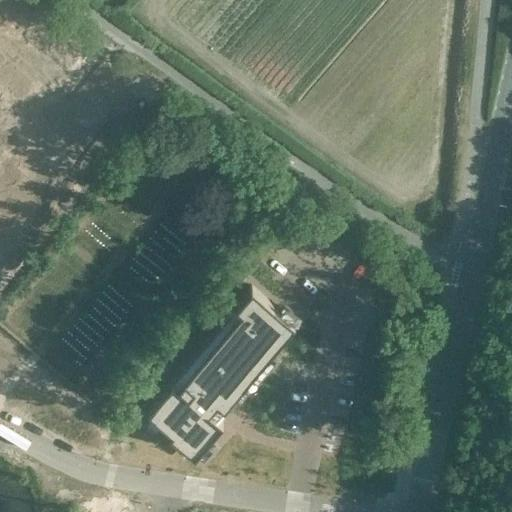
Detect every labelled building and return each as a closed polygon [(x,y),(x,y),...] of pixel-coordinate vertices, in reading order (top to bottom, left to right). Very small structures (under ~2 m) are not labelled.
[(4,0),(0,6),(0,9),(9,16),(15,8),(4,0)] [(33,13),(27,21),(37,29),(43,21),(33,13)] [(43,21),(37,29),(48,36),(54,29),(43,21)] [(6,34),(0,42),(0,78),(23,47),(6,34)] [(63,44),(57,52),(68,60),(74,52),(63,44)] [(23,47),(0,78),(0,79),(17,92),(41,60),(23,47)] [(74,52),(68,60),(78,68),(84,60),(74,52)] [(41,60),(17,92),(34,105),(58,73),(41,60)] [(58,73),(34,105),(52,118),(76,86),(58,73)] [(155,400),(147,409),(153,413),(171,429),(169,431),(194,452),(222,419),(216,414),(217,412),(218,411),(223,405),(230,410),(268,365),(261,359),(277,340),(294,321),(276,306),(257,290),(251,285),(235,305),(240,309),(179,383),(173,378),(155,400)]
